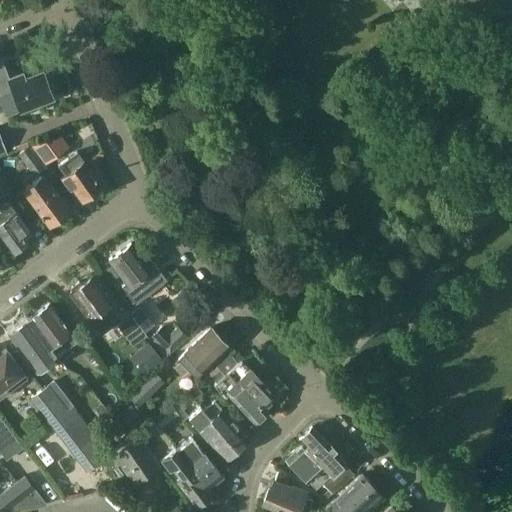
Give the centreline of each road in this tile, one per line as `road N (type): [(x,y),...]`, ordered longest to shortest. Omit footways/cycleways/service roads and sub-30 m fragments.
road 1 (unknown): [(316,385),(431,280),(511,183)]
road 2 (residential): [(316,385),(140,197)]
road 3 (residential): [(140,197),(68,1)]
road 4 (residential): [(446,511),(316,385)]
road 5 (residential): [(0,301),(140,197)]
road 6 (residential): [(241,511),(262,446),(316,385)]
